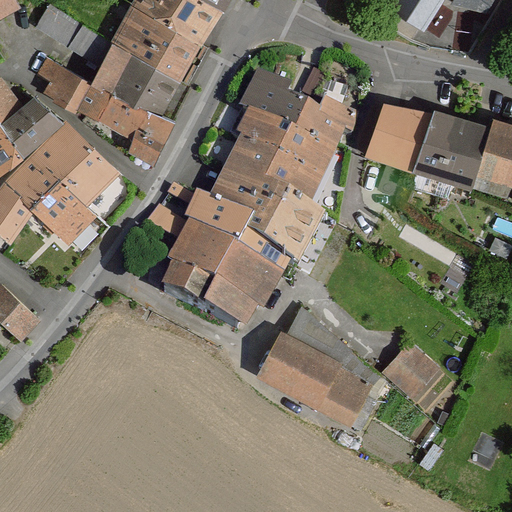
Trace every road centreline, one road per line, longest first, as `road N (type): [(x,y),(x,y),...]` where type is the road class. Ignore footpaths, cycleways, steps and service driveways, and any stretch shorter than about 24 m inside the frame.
road 1 (residential): [(54,326),(163,182),(264,1)]
road 2 (residential): [(264,1),(386,58),(511,87)]
road 3 (motorway): [(228,511),(0,445)]
